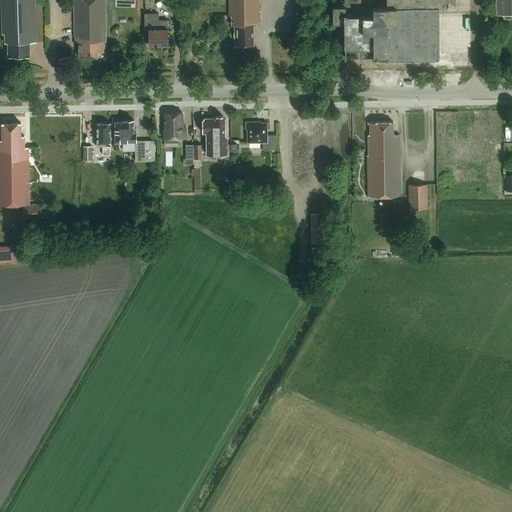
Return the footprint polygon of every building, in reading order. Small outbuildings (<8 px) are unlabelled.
[(30,42),(35,42),(34,0),(1,0),(2,34),(5,34),(5,43),(8,43),(8,56),(30,56),(30,42)] [(98,52),(106,52),(105,0),(73,0),(74,36),(76,36),(76,42),(79,42),(79,57),(98,57),(98,52)] [(229,0),(230,16),(232,16),(232,26),(234,26),(234,32),(237,32),(237,45),(253,44),(253,23),(259,23),(259,0),(229,0)] [(454,0),(345,0),(345,8),(333,7),(333,22),(345,22),(345,55),(439,55),(438,4),(455,4),(454,0)] [(511,0),(496,0),(497,14),(511,13),(511,0)] [(149,46),(168,46),(168,20),(159,20),(159,14),(145,14),(145,32),(149,32),(149,46)] [(183,127),(183,123),(182,112),(165,113),(165,129),(164,130),(165,138),(187,137),(186,127),(183,127)] [(207,154),(227,154),(227,137),(225,135),(225,118),(222,115),(217,115),(215,118),(204,118),(202,121),(202,132),(207,132),(207,154)] [(326,180),(325,116),(302,117),(302,120),(295,120),(295,180),(326,180)] [(115,120),(115,129),(115,141),(135,141),(136,160),(155,160),(155,140),(136,140),(136,131),(135,131),(135,119),(124,119),(124,120),(115,120)] [(393,134),(393,121),(370,122),(370,135),(368,135),(369,155),(367,155),(368,197),(401,196),(400,134),(393,134)] [(56,203),(29,204),(28,147),(25,147),(25,136),(21,136),(21,122),(2,123),(2,140),(0,139),(0,204),(24,205),(24,219),(56,219),(56,203)] [(110,142),(110,122),(96,122),(96,146),(103,146),(103,154),(110,154),(110,145),(105,145),(105,143),(105,142),(110,142)] [(276,135),(267,135),(267,123),(254,123),(254,122),(246,122),(246,128),(247,128),(248,142),(263,142),(263,149),(276,149),(276,135)] [(194,164),(194,145),(186,145),(186,158),(183,158),(183,164),(194,164)] [(92,160),(92,146),(84,146),(84,160),(92,160)] [(427,209),(427,184),(409,184),(409,209),(427,209)] [(326,242),(325,213),(311,213),(312,242),(326,242)] [(20,244),(0,245),(0,260),(21,259),(20,244)] [(324,261),(324,247),(312,247),(312,261),(324,261)]
